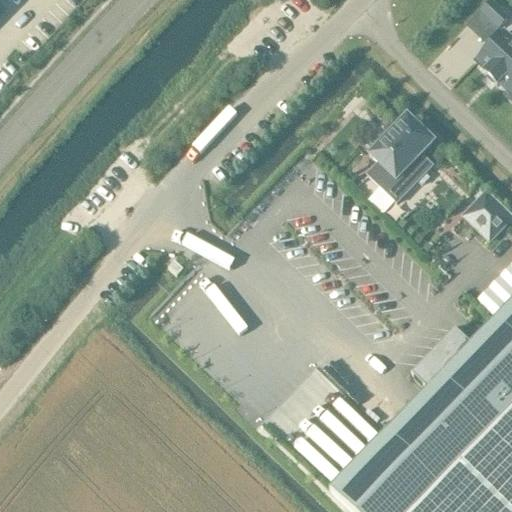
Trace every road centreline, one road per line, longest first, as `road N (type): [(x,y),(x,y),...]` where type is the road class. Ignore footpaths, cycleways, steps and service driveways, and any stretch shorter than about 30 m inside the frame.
road 1 (unclassified): [(0,406),(95,288),(362,0)]
road 2 (unclassified): [(140,0),(0,154)]
